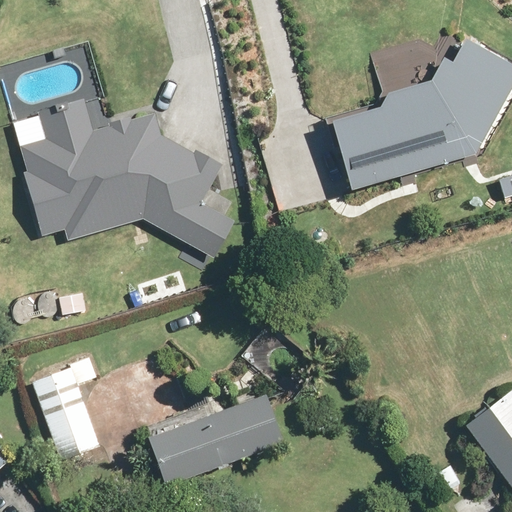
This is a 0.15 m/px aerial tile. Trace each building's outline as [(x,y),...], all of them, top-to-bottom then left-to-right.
[(511,90),(511,56),(458,27),(422,91),(309,121),(328,195),(475,156),(511,90)] [(139,218),(209,258),(231,220),(198,201),(219,165),(191,149),(189,157),(155,137),(148,117),(130,123),(127,111),(101,119),(103,126),(90,131),(80,102),(40,115),(48,140),(19,149),(26,171),(19,174),(38,235),(57,229),(61,243),(139,218)] [(60,297),(58,295),(54,293),(50,292),(46,293),(42,294),(39,297),(37,301),(36,305),(37,309),(39,313),(41,316),(45,318),(49,319),(53,318),(57,316),(84,316),(84,297),(60,297)] [(67,369),(28,381),(54,461),(93,449),(67,369)] [(511,387),(509,384),(457,423),(511,494),(511,387)] [(260,392),(141,433),(159,485),(278,445),(260,392)]
